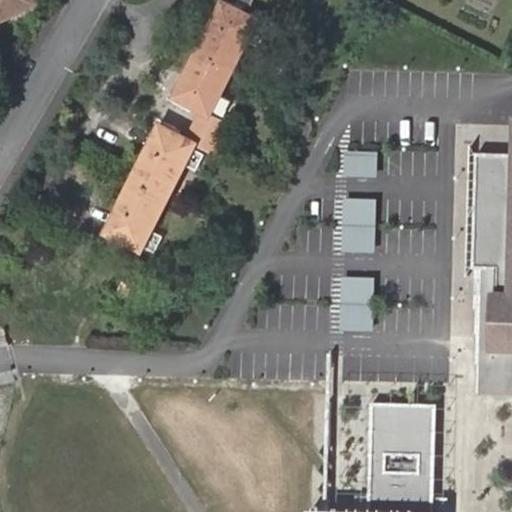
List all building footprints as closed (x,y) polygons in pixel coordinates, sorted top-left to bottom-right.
[(0,0),(0,20),(36,4),(34,0),(0,0)] [(227,0),(250,11),(256,0),(227,0)] [(258,22),(225,4),(177,96),(205,110),(212,114),(258,22)] [(212,114),(205,110),(190,141),(197,144),(217,154),(219,149),(224,139),(232,124),(212,114)] [(190,141),(161,127),(108,232),(144,249),(197,144),(190,141)] [(347,177),(381,177),(381,151),(347,150),(347,177)] [(344,252),(379,252),(381,198),(346,197),(344,252)] [(103,268),(69,252),(57,275),(44,269),(37,283),(83,306),(103,268)] [(343,331),(377,331),(377,276),(343,276),(343,331)] [(511,295),(495,295),(494,348),(511,348),(511,295)] [(443,511),(447,409),(373,407),(369,511),(443,511)]
